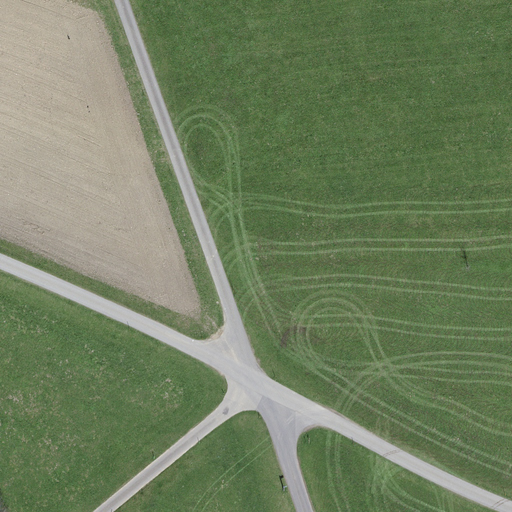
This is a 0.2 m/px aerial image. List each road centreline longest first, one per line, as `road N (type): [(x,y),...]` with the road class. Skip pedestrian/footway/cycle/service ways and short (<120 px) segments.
road 1 (unclassified): [(123,0),(230,304),(238,370)]
road 2 (unclassified): [(0,265),(238,370)]
road 3 (unclassified): [(281,394),(511,507)]
road 4 (unclassified): [(304,511),(286,454),(281,394)]
